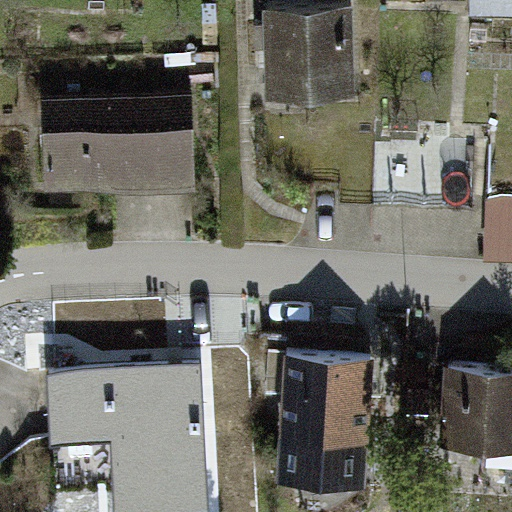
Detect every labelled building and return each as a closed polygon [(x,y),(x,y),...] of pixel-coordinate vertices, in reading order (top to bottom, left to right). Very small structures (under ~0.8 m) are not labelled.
[(378,0),(296,0),(296,77),(378,77),(378,0)] [(212,78),(64,83),(67,183),(215,179),(212,78)] [(511,193),(495,193),(494,255),(511,255),(511,193)] [(392,346),(306,346),(306,422),(392,421),(392,346)] [(223,351),(62,361),(67,439),(133,435),(137,509),(233,503),(223,351)] [(511,356),(464,356),(463,429),(511,429),(511,356)]
